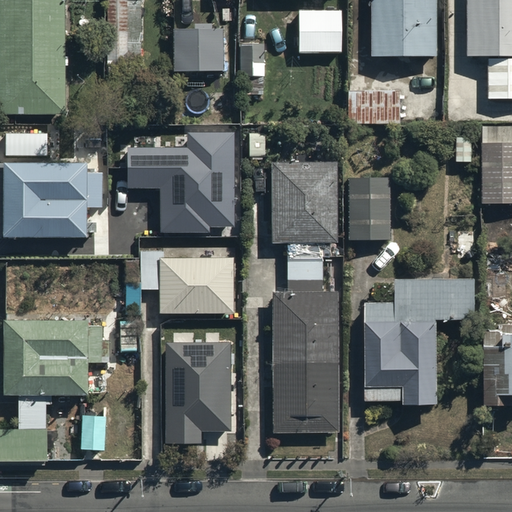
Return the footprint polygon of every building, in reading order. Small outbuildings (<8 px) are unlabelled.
[(63,0),(0,0),(0,111),(65,111),(63,0)] [(142,0),(106,0),(108,83),(144,82),(142,0)] [(374,0),(375,55),(439,55),(438,0),(374,0)] [(511,0),(469,0),(469,55),(511,54),(511,0)] [(340,11),(298,11),(298,54),(340,53),(340,11)] [(252,14),(240,14),(241,28),(242,28),(243,46),(239,46),(239,81),(241,81),(242,99),(263,99),(262,47),(258,47),(258,45),(254,45),(254,29),(255,29),(255,20),(252,20),(252,14)] [(173,30),(174,70),(222,69),(222,29),(173,30)] [(399,93),(350,94),(350,127),(399,126),(399,93)] [(511,202),(511,123),(484,124),(486,204),(511,202)] [(188,148),(128,149),(129,186),(161,186),(161,232),(208,231),(208,226),(234,226),(234,132),(188,133),(188,148)] [(47,133),(7,133),(7,155),(47,156),(47,133)] [(87,162),(0,160),(0,233),(5,234),(5,238),(86,238),(87,204),(102,205),(103,171),(87,171),(87,162)] [(274,162),(275,243),(336,242),(335,161),(274,162)] [(388,178),(348,179),(349,236),(389,236),(388,178)] [(161,241),(125,241),(124,324),(118,324),(118,357),(135,357),(135,321),(137,321),(137,257),(161,257),(161,241)] [(160,264),(142,264),(143,290),(160,290),(160,314),(235,314),(235,258),(160,258),(160,264)] [(274,431),(336,431),(337,291),(324,291),(324,264),(286,264),(286,294),(275,294),(274,431)] [(406,405),(442,405),(441,319),(478,318),(477,278),(397,280),(398,300),(371,300),(373,398),(405,397),(406,405)] [(109,316),(7,315),(7,391),(20,391),(20,431),(11,431),(11,423),(0,423),(0,460),(53,461),(53,391),(109,391),(109,316)] [(511,321),(498,322),(498,330),(484,330),(484,413),(511,413),(511,409),(511,408),(511,321)] [(167,343),(167,444),(202,444),(201,432),(231,431),(230,342),(167,343)] [(104,420),(80,421),(81,456),(105,456),(104,420)]
